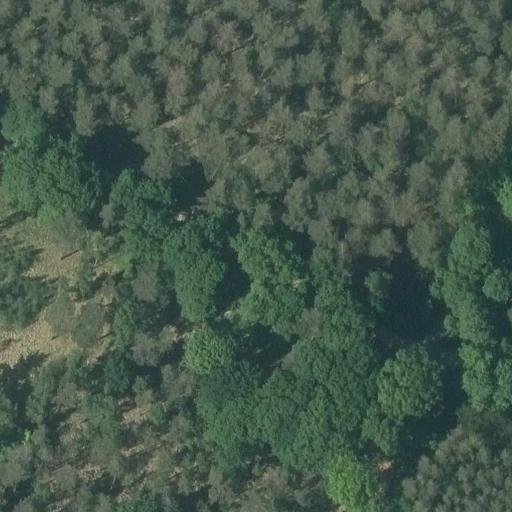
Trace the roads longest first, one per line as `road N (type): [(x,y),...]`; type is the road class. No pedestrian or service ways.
road 1 (track): [(0,124),(430,362)]
road 2 (track): [(430,362),(340,511)]
road 3 (track): [(511,228),(430,362)]
